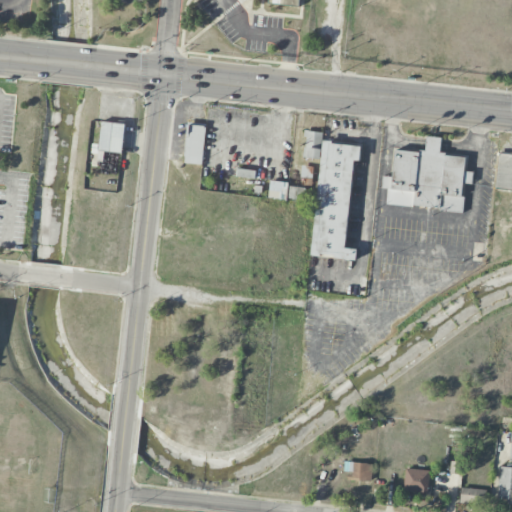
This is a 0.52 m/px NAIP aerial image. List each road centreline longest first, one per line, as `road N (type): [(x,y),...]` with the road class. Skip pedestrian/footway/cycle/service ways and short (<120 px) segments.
road 1 (primary): [(91,64),(511,109)]
road 2 (residential): [(130,401),(164,73)]
road 3 (residential): [(62,279),(301,304)]
road 4 (residential): [(300,511),(120,492)]
